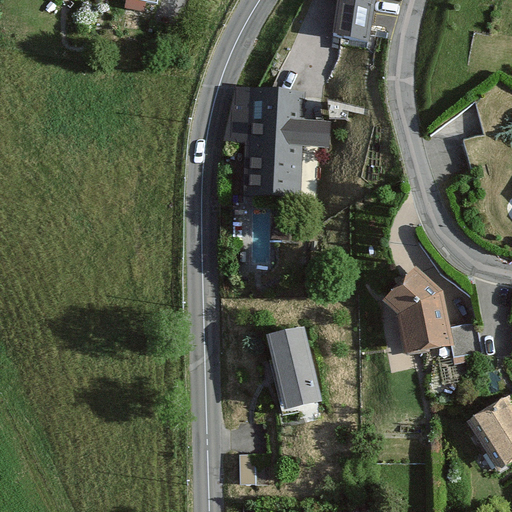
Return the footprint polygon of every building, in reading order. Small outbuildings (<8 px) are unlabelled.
[(376,0),(339,0),(331,42),(368,45),(374,8),(376,0)] [(305,95),(237,92),(226,145),(246,146),(243,199),(304,201),(303,150),(330,150),(331,126),(303,125),(305,95)] [(444,296),(414,272),(386,307),(399,321),(405,358),(455,350),(444,296)] [(308,336),(276,344),(292,413),(325,405),(308,336)] [(511,405),(509,401),(467,430),(500,477),(511,468),(511,405)] [(268,456),(243,456),(244,484),(269,484),(268,456)]
